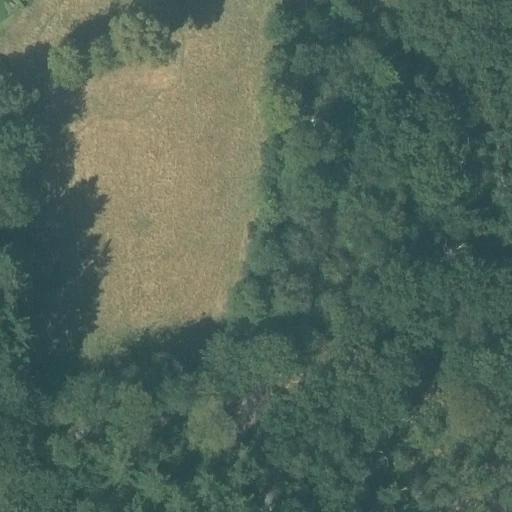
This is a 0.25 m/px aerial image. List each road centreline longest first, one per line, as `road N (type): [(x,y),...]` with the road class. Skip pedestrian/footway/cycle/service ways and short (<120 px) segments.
road 1 (unclassified): [(287,511),(265,404),(264,342),(301,0)]
road 2 (track): [(0,452),(265,404)]
road 3 (unknown): [(511,378),(421,358),(265,384)]
road 4 (track): [(21,511),(0,380)]
